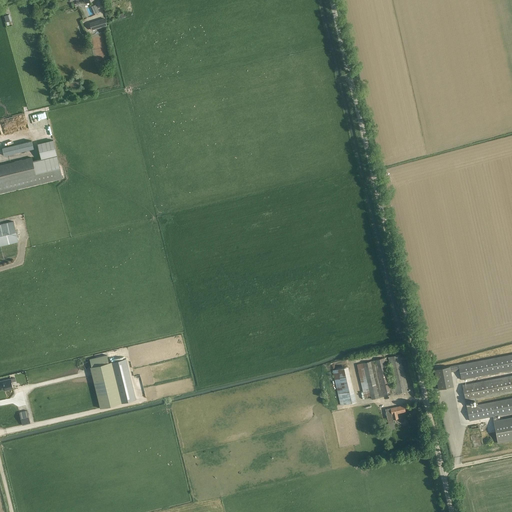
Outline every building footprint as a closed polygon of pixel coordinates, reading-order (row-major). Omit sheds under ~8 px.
[(107,26),(104,18),(89,23),(92,31),(107,26)] [(24,114),(18,115),(22,130),(28,128),(24,114)] [(0,193),(59,179),(62,178),(58,158),(53,140),(38,143),(41,159),(32,161),(32,158),(0,165),(0,193)] [(34,149),(32,141),(2,148),(4,156),(34,149)] [(0,246),(18,242),(14,222),(0,225),(0,246)] [(357,365),(364,397),(371,396),(372,399),(408,391),(400,354),(357,365)] [(511,354),(435,369),(438,389),(454,386),(451,372),(459,370),(461,379),(511,369),(511,354)] [(109,362),(107,355),(90,359),(92,367),(90,367),(100,408),(136,399),(125,358),(109,362)] [(356,402),(348,367),(332,371),(341,405),(356,402)] [(511,375),(462,385),(469,421),(492,416),(498,443),(511,440),(511,416),(495,420),(494,416),(511,412),(511,397),(478,404),(477,400),(511,392),(511,375)] [(5,390),(7,389),(12,388),(11,382),(16,381),(15,378),(0,381),(0,388),(0,389),(5,388),(5,390)] [(399,406),(386,409),(389,423),(394,422),(393,419),(398,418),(397,413),(405,412),(404,405),(399,406)] [(30,423),(27,411),(19,412),(22,425),(30,423)]
